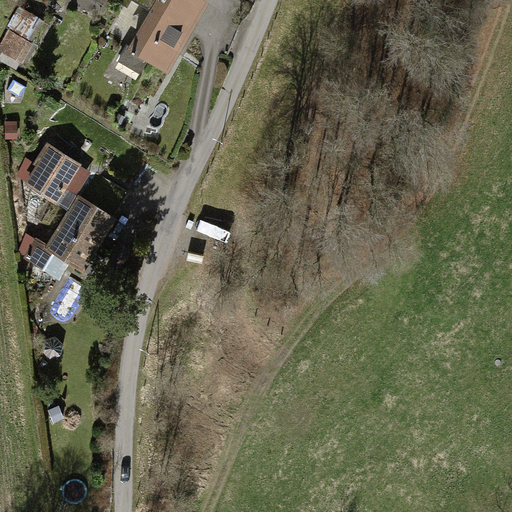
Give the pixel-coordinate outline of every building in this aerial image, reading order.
[(128,46),(119,60),(140,72),(148,58),(165,68),(187,31),(183,29),(200,0),(135,0),(154,11),(132,48),(128,46)] [(33,15),(23,9),(2,46),(22,57),(30,45),(26,43),(19,39),(33,15)] [(39,19),(33,15),(19,39),(26,43),(39,19)] [(39,166),(28,183),(72,211),(50,246),(37,238),(37,239),(27,254),(27,255),(62,277),(72,261),(81,267),(104,231),(99,228),(107,215),(63,187),(78,164),(49,145),(36,164),(39,166)] [(27,254),(37,239),(29,234),(19,249),(27,254)] [(122,272),(133,251),(107,238),(96,259),(122,272)]
